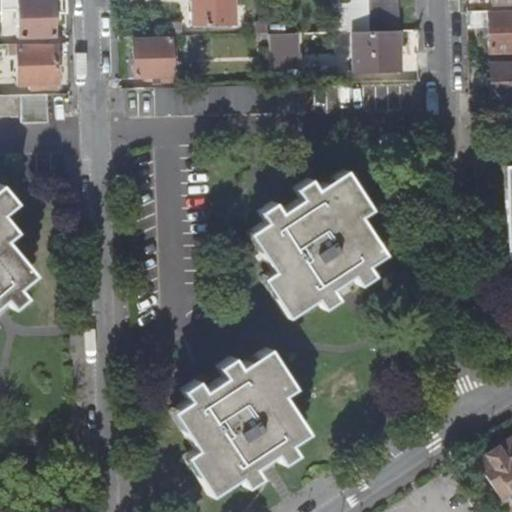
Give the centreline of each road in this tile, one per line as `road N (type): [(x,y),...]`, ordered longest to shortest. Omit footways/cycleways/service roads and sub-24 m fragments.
road 1 (residential): [(92,0),(105,511)]
road 2 (residential): [(456,425),(443,0)]
road 3 (residential): [(328,511),(456,425)]
